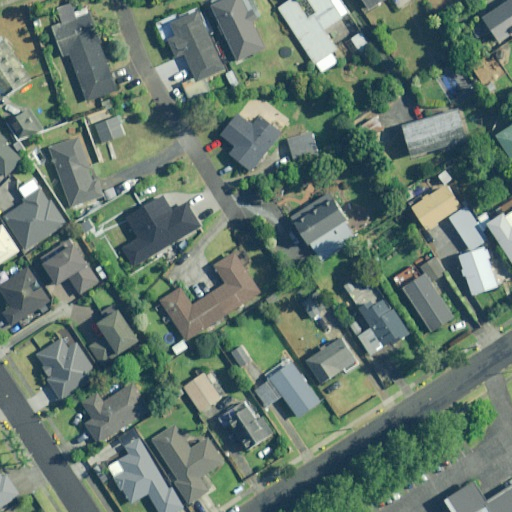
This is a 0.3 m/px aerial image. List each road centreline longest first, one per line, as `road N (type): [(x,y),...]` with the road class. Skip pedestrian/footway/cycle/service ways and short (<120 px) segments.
road 1 (tertiary): [(254,511),(511,346)]
road 2 (residential): [(0,382),(88,511)]
